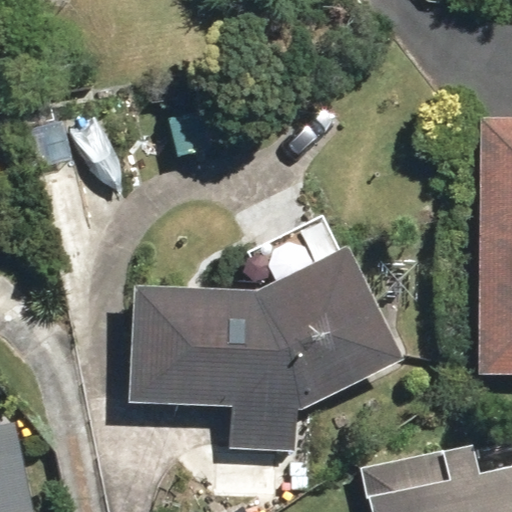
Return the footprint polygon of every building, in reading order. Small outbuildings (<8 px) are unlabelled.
[(469,378),(511,378),(511,119),(472,119),(469,378)] [(124,402),(227,407),(226,452),(297,455),(299,409),(396,361),(340,247),(248,293),(131,286),(124,402)] [(0,511),(32,511),(15,430),(0,433),(0,511)] [(469,446),(355,469),(364,511),(511,511),(511,464),(474,471),(469,446)] [(275,457),(210,454),(208,496),(273,499),(275,457)]
